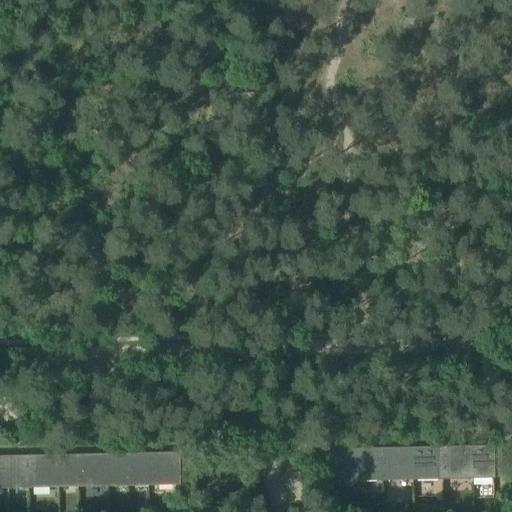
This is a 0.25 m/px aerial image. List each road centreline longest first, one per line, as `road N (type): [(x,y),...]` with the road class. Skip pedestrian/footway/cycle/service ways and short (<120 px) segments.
road 1 (track): [(0,356),(511,344)]
road 2 (track): [(244,350),(278,511)]
